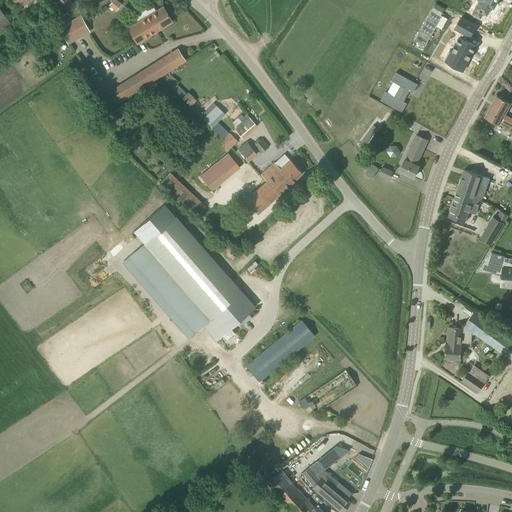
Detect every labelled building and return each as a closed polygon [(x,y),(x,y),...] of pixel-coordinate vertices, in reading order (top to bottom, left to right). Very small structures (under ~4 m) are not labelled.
[(44,5),(41,0),(12,0),(20,17),(44,5)] [(48,0),(62,21),(78,12),(71,0),(48,0)] [(116,0),(112,0),(109,4),(116,11),(122,5),(116,0)] [(473,6),(470,11),(478,16),(481,11),(485,13),(490,5),(492,6),(496,0),(495,0),(476,0),(473,6)] [(172,21),(163,7),(128,28),(136,43),(172,21)] [(0,29),(10,22),(0,8),(0,29)] [(90,32),(80,15),(58,28),(67,44),(90,32)] [(448,51),(444,59),(446,61),(453,65),(462,70),(476,46),(466,40),(468,35),(470,36),(471,35),(470,35),(474,27),(475,27),(476,26),(461,18),(455,28),(463,32),(460,37),(451,52),(448,51)] [(178,49),(122,84),(101,98),(109,109),(130,95),(185,61),(178,49)] [(385,91),(380,100),(402,112),(407,103),(403,101),(409,90),(413,92),(417,84),(396,72),(391,80),(400,86),(394,96),(385,91)] [(170,75),(164,81),(191,106),(197,101),(170,75)] [(497,95),(485,116),(499,124),(501,121),(511,126),(511,118),(504,115),(511,103),(497,95)] [(432,129),(444,103),(429,97),(418,122),(432,129)] [(230,135),(217,122),(225,113),(213,102),(200,116),(225,139),(219,144),(225,152),(237,142),(231,134),(230,135)] [(256,125),(249,117),(235,130),(242,138),(256,125)] [(419,165),(416,164),(419,156),(427,140),(416,135),(405,159),(399,171),(414,178),(419,165)] [(255,144),(254,145),(261,153),(268,147),(261,138),(259,140),(255,144)] [(266,181),(278,194),(302,173),(290,159),(277,171),(272,164),(261,174),(266,181)] [(219,162),(200,177),(209,188),(214,183),(223,177),(228,173),(219,162)] [(371,163),(364,173),(372,178),(379,168),(371,163)] [(393,172),(384,167),(380,174),(390,179),(393,172)] [(464,169),(454,198),(463,201),(464,198),(467,199),(469,193),(474,194),(481,197),(484,189),(477,186),(481,175),(464,169)] [(161,181),(180,199),(188,190),(170,172),(161,181)] [(278,194),(266,181),(245,200),(257,213),(278,194)] [(475,214),(481,197),(474,194),(469,193),(467,199),(464,198),(463,201),(454,198),(448,216),(465,222),(468,211),(475,214)] [(254,307),(175,216),(124,260),(170,313),(168,314),(189,338),(203,325),(216,340),(254,307)] [(491,244),(504,223),(493,217),(480,238),(491,244)] [(511,238),(505,236),(500,249),(511,252),(511,238)] [(504,258),(505,256),(491,252),(480,269),(503,271),(502,274),(501,285),(511,286),(511,258),(510,258),(509,258),(504,258)] [(472,331),(505,356),(511,360),(511,340),(510,340),(479,316),(473,312),(464,325),(462,328),(449,327),(447,341),(445,357),(460,359),(462,343),(471,344),(472,331)] [(259,382),(314,336),(301,320),(245,366),(259,382)] [(473,364),(462,380),(478,391),(489,375),(473,364)] [(309,405),(315,414),(357,386),(345,370),(299,402),(304,409),(309,405)] [(340,444),(340,443),(309,468),(304,460),(297,465),(302,472),(302,473),(313,487),(312,487),(341,511),(349,502),(343,497),(348,492),(341,485),(336,491),(320,478),(319,479),(317,476),(321,473),(320,473),(347,452),(346,451),(349,447),(341,442),(340,444)] [(341,465),(348,475),(366,464),(359,454),(341,465)] [(358,477),(365,472),(362,467),(354,472),(358,477)] [(281,469),(264,481),(276,496),(289,511),(317,511),(291,483),(281,469)]
